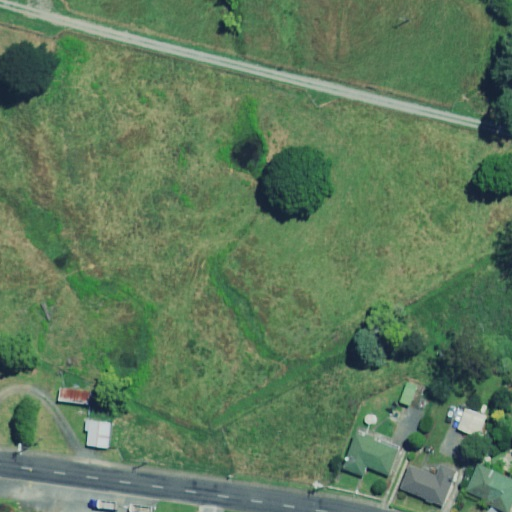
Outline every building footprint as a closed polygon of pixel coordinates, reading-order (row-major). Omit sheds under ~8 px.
[(422,388),(411,383),(404,403),(415,407),(422,388)] [(95,388),(64,385),(62,402),(94,406),(95,388)] [(484,414),(468,410),(458,406),(454,418),(464,421),(462,431),(478,436),(484,414)] [(115,424),(90,421),(88,432),(91,432),(89,446),(112,449),(115,424)] [(404,451),(361,434),(347,470),(367,478),(371,468),(394,477),(404,451)] [(463,473),(445,465),(440,477),(414,466),(404,490),(447,508),(463,473)] [(469,494),(494,506),(489,511),(511,511),(511,478),(482,465),(469,494)]
